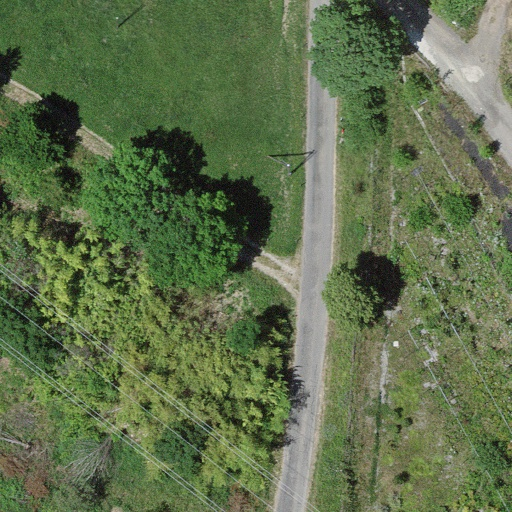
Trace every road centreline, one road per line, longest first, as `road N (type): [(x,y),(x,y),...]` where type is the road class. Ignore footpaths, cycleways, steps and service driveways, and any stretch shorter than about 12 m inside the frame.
road 1 (residential): [(328,0),(313,295),(279,511)]
road 2 (track): [(0,79),(313,295)]
road 3 (track): [(366,0),(437,29),(511,135)]
